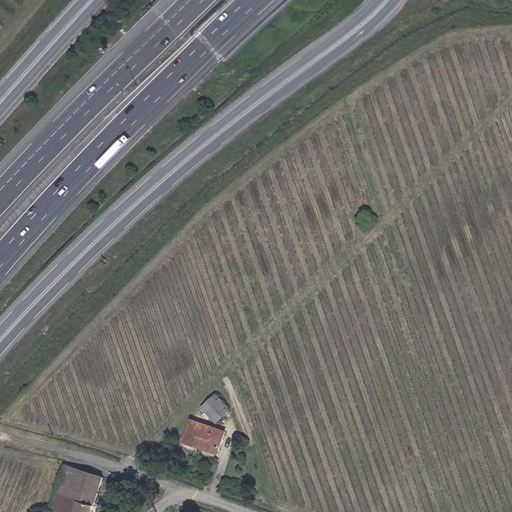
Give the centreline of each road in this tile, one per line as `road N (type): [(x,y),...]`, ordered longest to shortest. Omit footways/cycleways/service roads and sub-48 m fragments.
road 1 (motorway): [(0,350),(135,213),(398,0)]
road 2 (motorway): [(379,0),(155,177),(0,331)]
road 3 (motorway): [(0,261),(207,46),(262,0)]
road 4 (motorway): [(199,0),(0,197)]
road 5 (unclassified): [(178,492),(0,435)]
road 6 (motorway): [(0,112),(101,0)]
road 7 (motorway): [(86,0),(0,95)]
